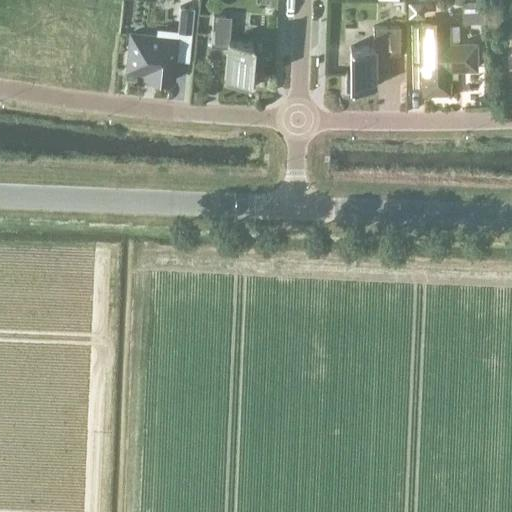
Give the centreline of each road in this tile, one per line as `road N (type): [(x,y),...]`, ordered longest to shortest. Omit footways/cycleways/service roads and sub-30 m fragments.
road 1 (residential): [(0,89),(297,119)]
road 2 (unclassified): [(293,208),(0,196)]
road 3 (unclassified): [(511,217),(293,208)]
road 4 (residential): [(297,119),(511,119)]
